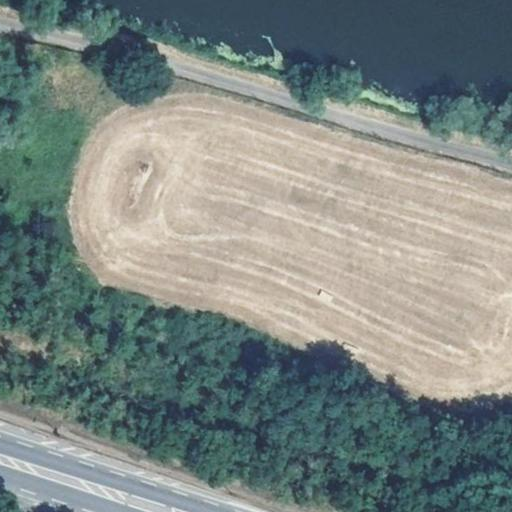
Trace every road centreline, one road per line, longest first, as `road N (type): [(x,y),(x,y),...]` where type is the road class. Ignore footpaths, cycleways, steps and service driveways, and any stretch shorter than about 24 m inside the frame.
road 1 (unclassified): [(0,29),(511,166)]
road 2 (secondary): [(152,511),(0,461)]
